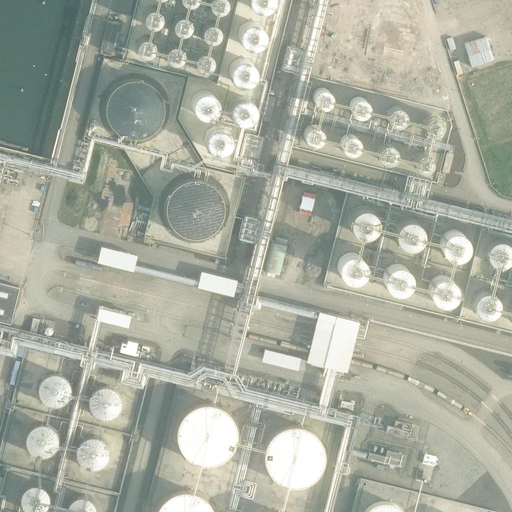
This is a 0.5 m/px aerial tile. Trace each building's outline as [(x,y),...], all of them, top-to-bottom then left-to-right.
[(206,5),(208,8),(211,10),(214,11),(217,11),(221,10),(223,8),(225,5),(226,2),(225,0),(205,0),(206,2),(206,5)] [(141,19),(142,22),(145,25),(148,26),(152,26),(155,25),(158,23),(160,20),(160,16),(160,13),(158,10),(156,8),(153,6),(150,6),(147,6),(144,8),(142,10),(140,13),(140,16),(141,19)] [(169,27),(171,30),(173,32),(177,33),(180,33),(183,32),(186,30),(188,27),(189,24),(188,20),(187,17),(185,15),(182,14),(178,13),(175,14),(172,15),(170,18),(169,20),(168,24),(169,27)] [(199,34),(201,37),(203,39),(207,40),(210,40),(213,39),(216,37),(218,34),(219,31),(218,27),(217,24),(214,22),(212,21),(208,20),(205,21),(202,22),(200,24),(199,27),(198,30),(199,34)] [(511,29),(496,34),(503,57),(511,54),(511,29)] [(133,49),(135,52),(138,54),(141,56),(145,56),(148,55),(151,52),(153,49),(153,46),(153,43),(151,40),(149,37),(146,36),(143,36),(140,36),(137,38),(135,40),(133,43),(133,46),(133,49)] [(486,37),(463,44),(470,67),(493,60),(486,37)] [(162,56),(164,60),(167,62),(170,63),(174,63),(177,62),(180,60),(181,57),(182,53),(182,50),(180,47),(178,45),(175,43),(172,43),(169,43),(166,45),(164,47),(162,50),(162,53),(162,56)] [(192,63),(194,66),(196,69),(200,70),(203,70),(206,69),(209,67),(211,64),(212,60),(211,57),(210,54),(207,52),(205,50),(201,50),(198,50),(195,52),(193,54),(192,57),(191,60),(192,63)] [(157,117),(157,111),(157,106),(155,100),(152,96),(149,91),(145,87),(140,85),(135,83),(129,82),(123,82),(118,84),(113,86),(108,89),(104,93),(101,98),(99,103),(98,109),(98,114),(99,120),(101,125),(104,130),(108,134),(113,137),(118,139),(123,141),(129,141),(135,140),(140,138),(145,135),(149,132),(152,127),(155,122),(157,117)] [(311,99),(312,103),(315,105),(318,106),(322,106),(325,105),(328,103),(330,100),(331,96),(330,93),(329,90),(326,88),(323,86),(320,86),(317,86),(314,88),(312,90),(311,93),(310,96),(311,99)] [(348,109),(350,112),(352,114),(356,115),(359,115),(363,114),(365,112),(367,109),(368,106),(367,102),(366,99),(364,97),(361,96),(358,95),(354,96),(352,97),(349,100),(348,102),(347,106),(348,109)] [(385,118),(387,121),(389,123),(392,124),(396,124),(399,123),(402,121),(404,118),(405,115),(404,111),(403,108),(400,106),(397,105),(394,104),(391,105),(388,106),(386,108),(385,111),(384,115),(385,118)] [(422,128),(423,131),(426,133),(429,134),(433,134),(436,133),(439,131),(441,128),(441,124),(441,121),(439,118),(437,116),(434,114),(431,114),(428,115),(425,116),(423,118),(421,121),(421,124),(422,128)] [(302,137),(304,140),(306,142),(310,144),(313,144),(316,143),(319,140),(321,137),(322,134),(321,130),(320,128),(317,125),(315,124),(311,123),(308,124),(305,125),(303,128),(302,131),(301,134),(302,137)] [(339,146),(340,149),(343,151),(346,152),(350,152),(353,151),(356,149),(358,146),(359,143),(358,139),(357,136),(354,134),(351,133),(348,132),(345,133),(342,134),(340,136),(339,139),(338,143),(339,146)] [(376,155),(378,158),(380,160),(384,162),(387,162),(390,161),(393,158),(395,155),(396,152),(395,148),(394,146),(392,143),(389,142),(385,141),(382,142),(379,143),(377,146),(376,149),(375,152),(376,155)] [(412,164),(414,167),(417,170),(420,171),(423,171),(427,170),(429,168),(431,165),(432,161),(432,158),(430,155),(428,153),(425,151),(422,151),(419,151),(416,153),(414,155),(412,158),(412,161),(412,164)] [(224,211),(225,205),(224,200),(223,195),(220,190),(217,185),(213,182),(208,179),(203,177),(198,176),(193,176),(187,176),(182,178),(177,181),(173,185),(170,189),(168,194),(166,199),(165,205),(166,210),(167,215),(170,220),(173,225),(177,228),(182,231),(187,233),(192,234),(197,234),(203,233),(208,231),(213,229),(217,225),(220,221),(222,216),(224,211)] [(348,219),(348,224),(349,227),(352,230),(355,233),(358,234),(362,234),(366,234),(369,232),(372,229),(374,226),(375,222),(375,217),(373,213),(370,210),(365,207),(361,207),(356,208),(352,211),(349,214),(348,219)] [(393,230),(394,235),(395,238),(397,241),(400,244),(404,245),(408,245),(412,245),(415,243),(418,240),(420,237),(421,233),(421,228),(419,224),(415,221),(411,218),(406,218),(402,219),(398,222),(395,225),(393,230)] [(439,242),(440,246),(441,250),(443,253),(446,255),(450,257),(454,257),(458,256),(461,254),(464,252),(466,249),(467,245),(466,240),(465,236),(461,232),(457,230),(452,230),(448,231),(444,233),(441,237),(439,242)] [(485,249),(485,254),(486,257),(488,260),(491,263),(495,264),(498,265),(502,264),(505,262),(508,259),(510,256),(511,252),(510,248),(508,244),(505,241),(501,239),(497,238),(493,239),(489,242),(486,245),(485,249)] [(271,242),(264,271),(279,275),(287,246),(271,242)] [(107,244),(104,259),(141,268),(145,253),(107,244)] [(336,265),(337,269),(338,273),(340,276),(343,278),(347,280),(351,280),(355,279),(358,277),(361,275),(363,271),(364,268),(363,263),(361,259),(358,255),(354,253),(349,252),(345,254),(341,256),(338,260),(336,265)] [(382,276),(382,280),(384,284),(386,287),(389,289),(393,291),(396,291),(400,290),(404,289),(406,286),(408,283),(409,279),(409,274),(407,270),(404,266),(400,264),(395,264),(390,265),(386,267),(383,271),(382,276)] [(208,269),(205,284),(240,292),(244,278),(208,269)] [(428,287),(428,292),(429,295),(432,299),(435,301),(438,302),(442,303),(446,302),(449,300),(452,297),(454,294),(455,290),(455,286),(453,281),(450,278),(445,276),(441,275),(436,276),(432,279),(429,283),(428,287)] [(0,321),(10,324),(19,288),(0,282),(0,321)] [(472,301),(472,305),(473,309),(475,312),(478,314),(482,316),(486,316),(489,315),(493,313),(496,311),(497,307),(498,304),(498,299),(496,295),(493,292),(489,290),(484,290),(480,291),(476,293),(473,297),(472,301)] [(105,305),(102,317),(135,325),(138,313),(105,305)] [(323,310),(312,360),(354,370),(366,320),(323,310)] [(40,399),(44,403),(48,405),(54,407),(60,406),(65,403),(68,399),(71,394),(71,388),(70,383),(67,378),(62,375),(57,374),(52,374),(47,375),(42,379),(39,383),(38,388),(38,394),(40,399)] [(90,411),(94,415),(99,418),(104,419),(110,418),(115,416),(119,412),(121,407),(121,401),(120,396),(117,391),(113,388),(107,386),(102,386),(97,388),(93,391),(90,396),(88,401),(88,406),(90,411)] [(199,464),(207,465),(215,464),(222,461),(229,456),(234,449),(237,442),(238,434),(237,426),(234,419),(229,412),(222,407),(214,404),(206,403),(198,405),(190,409),(184,414),(179,421),(177,428),(176,436),(178,443),(181,450),(186,456),(192,461),(199,464)] [(387,425),(385,432),(408,438),(412,424),(395,420),(393,426),(387,425)] [(27,449),(31,453),(36,456),(41,457),(47,456),(52,454),(55,449),(58,444),(58,439),(57,433),(54,429),(49,425),(44,424),(39,424),(34,426),(29,429),(26,433),(25,438),(25,444),(27,449)] [(286,485),(294,486),(302,485),(309,482),(315,478),(320,471),(323,464),(324,456),(323,448),(320,440),(315,434),(309,429),(301,426),(293,425),(284,427),(277,430),(270,436),(266,442),(264,450),(263,457),(264,465),(268,472),(272,478),(279,482),(286,485)] [(78,461),(81,465),(86,468),(92,469),(97,468),(102,466),(106,462),(108,457),(109,451),(107,446),(104,441),(100,438),(95,436),(89,436),(84,438),(80,441),(77,445),(75,451),(76,456),(78,461)] [(400,466),(403,454),(387,450),(386,456),(369,452),(368,458),(400,466)] [(22,507),(26,511),(28,511),(39,511),(41,511),(45,508),(48,504),(48,499),(48,495),(46,491),(43,488),(39,485),(35,484),(30,485),(25,488),(21,492),(20,497),(20,502),(22,507)] [(213,511),(211,506),(206,500),(200,495),(192,492),(184,491),(175,492),(168,496),(162,502),(157,508),(155,511),(213,511)] [(95,511),(96,510),(95,506),(93,502),(90,499),(87,497),(82,496),(77,496),(72,499),(69,503),(67,508),(67,511),(95,511)] [(405,511),(401,507),(395,504),(388,502),(381,502),(374,505),(369,509),(366,511),(405,511)]
